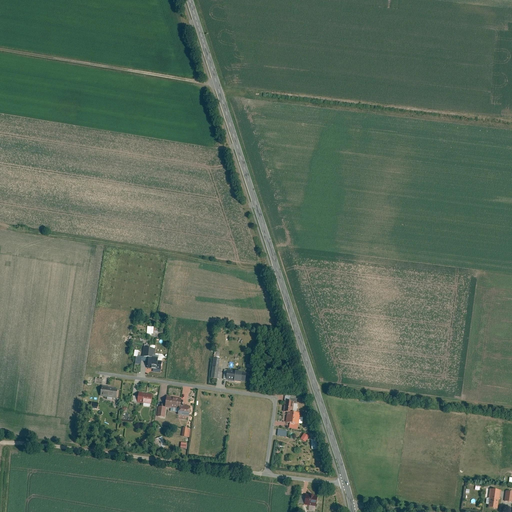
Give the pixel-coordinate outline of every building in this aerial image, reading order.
[(147,360),(146,367),(160,368),(161,358),(156,357),(157,351),(154,351),(154,353),(153,353),(154,345),(149,345),(149,348),(144,347),(142,360),(147,360)] [(219,368),(214,367),(212,378),(220,379),(222,368),(219,368)] [(237,371),(229,370),(228,379),(236,380),(237,371)] [(237,371),(236,380),(247,382),(249,373),(237,371)] [(117,397),(118,388),(109,387),(110,386),(101,384),(100,395),(107,396),(107,399),(112,400),(112,397),(117,397)] [(154,395),(140,393),(140,397),(139,402),(145,403),(145,402),(153,403),(154,395)] [(181,405),(182,399),(168,397),(167,406),(181,408),(181,405)] [(294,402),(287,401),(286,412),(289,412),(293,413),(294,402)] [(180,415),(191,416),(193,407),(181,405),(181,408),(180,415)] [(293,413),(289,412),(288,423),(291,423),(299,424),(300,424),(301,414),(293,413)] [(310,437),(306,434),(302,439),(307,442),(310,437)] [(163,437),(156,439),(159,449),(167,446),(163,437)] [(501,491),(490,490),(487,508),(497,510),(498,501),(499,501),(501,491)] [(318,496),(306,495),(306,497),(305,505),(317,506),(318,496)]
